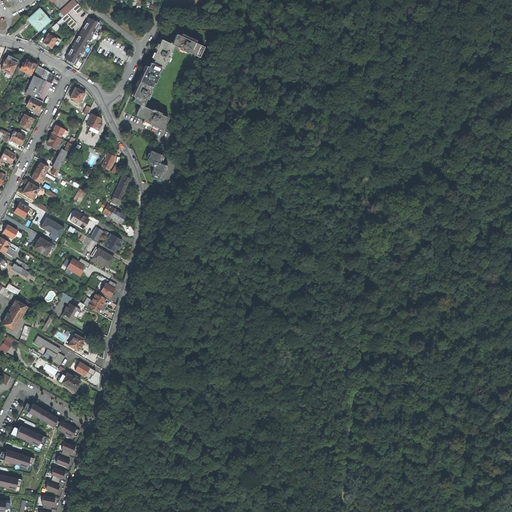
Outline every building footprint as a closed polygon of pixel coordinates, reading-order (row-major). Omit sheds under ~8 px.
[(77,4),(73,0),(72,0),(59,11),(64,16),(77,4)] [(78,4),(73,9),(77,14),(82,9),(78,4)] [(50,20),(39,9),(28,19),(33,25),(38,31),(44,26),(50,20)] [(67,14),(62,19),(72,29),(77,24),(67,14)] [(69,52),(65,59),(69,61),(68,62),(75,66),(82,54),(85,48),(97,28),(100,24),(94,19),(93,20),(89,18),(83,29),(82,29),(79,35),(77,38),(77,39),(71,48),(69,52)] [(55,30),(64,22),(61,19),(52,27),(55,30)] [(57,39),(49,33),(43,43),(46,45),(51,48),(57,39)] [(176,33),(172,42),(172,43),(174,44),(179,47),(178,48),(187,52),(187,51),(199,56),(204,46),(195,42),(196,40),(189,36),(181,33),(180,35),(176,33)] [(155,59),(153,63),(161,66),(163,68),(167,60),(168,61),(172,53),(170,52),(174,44),(172,43),(169,42),(161,39),(157,49),(155,48),(155,50),(154,51),(155,52),(153,58),(155,59)] [(3,65),(1,69),(11,74),(18,60),(16,59),(15,57),(13,56),(12,55),(10,56),(8,55),(5,62),(4,61),(2,65),(3,65)] [(25,72),(24,74),(29,77),(36,65),(31,62),(31,61),(31,60),(29,60),(28,59),(27,59),(27,60),(25,59),(19,69),(25,72)] [(142,74),(140,79),(152,85),(154,82),(155,83),(159,75),(157,74),(161,66),(153,63),(151,62),(149,66),(147,65),(144,71),(142,70),(142,72),(141,73),(142,74)] [(45,70),(37,65),(30,80),(25,93),(26,93),(29,95),(31,96),(42,101),(55,76),(45,70)] [(150,90),(152,85),(140,79),(137,86),(135,86),(135,87),(134,89),(135,89),(132,95),(135,96),(133,101),(141,104),(143,105),(147,98),(148,98),(152,90),(150,90)] [(69,97),(80,103),(85,93),(78,89),(75,87),(69,97)] [(39,107),(42,101),(31,96),(26,106),(30,108),(33,110),(33,109),(37,111),(39,107)] [(152,125),(162,129),(168,117),(161,113),(161,112),(153,108),(152,110),(143,105),(141,104),(136,114),(144,118),(143,121),(150,123),(149,125),(150,125),(152,126),(152,125)] [(33,119),(34,118),(22,112),(19,117),(21,118),(18,123),(28,128),(31,123),(32,123),(33,122),(34,119),(33,119)] [(101,124),(99,123),(100,121),(101,118),(91,113),(86,124),(90,127),(89,129),(96,133),(101,124)] [(64,129),(56,125),(54,129),(51,134),(60,138),(62,133),(64,134),(65,131),(64,130),(64,129)] [(25,135),(14,130),(9,139),(13,141),(16,143),(17,143),(21,145),(23,140),(25,135)] [(61,139),(60,138),(51,134),(49,138),(47,143),(59,149),(61,145),(59,144),(61,139)] [(65,150),(62,149),(53,167),(54,168),(59,170),(72,144),(69,142),(65,150)] [(15,154),(5,148),(0,157),(0,165),(4,159),(11,163),(13,159),(15,154)] [(159,163),(162,155),(150,150),(146,161),(148,162),(147,164),(153,167),(152,169),(150,175),(153,176),(152,178),(159,181),(162,173),(163,173),(166,166),(159,163)] [(101,166),(108,170),(114,157),(112,156),(107,154),(107,155),(105,154),(103,157),(105,158),(101,166)] [(48,167),(40,162),(37,166),(35,170),(44,175),(48,167)] [(39,182),(44,175),(35,170),(33,173),(31,177),(39,182)] [(111,201),(119,204),(130,179),(127,177),(122,175),(111,201)] [(33,198),(34,198),(35,197),(37,195),(36,194),(39,188),(28,182),(26,186),(22,192),(33,198)] [(46,190),(45,193),(55,199),(57,195),(46,190)] [(14,212),(23,218),(29,208),(19,202),(17,205),(16,205),(15,206),(14,208),(15,209),(14,212)] [(102,212),(121,223),(123,220),(125,216),(103,202),(101,204),(105,207),(102,212)] [(39,203),(37,206),(48,213),(50,209),(39,203)] [(89,219),(72,210),(67,220),(83,229),(86,224),(89,219)] [(59,237),(65,227),(47,216),(40,226),(59,237)] [(2,232),(14,239),(19,230),(8,223),(2,232)] [(96,227),(90,238),(91,239),(94,240),(96,236),(98,237),(102,231),(96,227)] [(0,236),(0,237),(7,241),(9,236),(2,232),(0,236)] [(110,239),(105,247),(114,252),(116,248),(118,249),(119,248),(119,247),(118,246),(119,244),(121,240),(109,233),(107,237),(110,239)] [(0,249),(11,256),(15,250),(8,246),(10,243),(7,241),(0,237),(0,236),(0,249)] [(36,243),(33,248),(45,255),(51,244),(39,237),(36,243)] [(99,265),(100,264),(107,268),(110,262),(113,257),(98,248),(93,257),(91,260),(99,265)] [(67,269),(81,275),(86,263),(71,258),(67,269)] [(17,259),(15,264),(25,270),(28,265),(17,259)] [(26,276),(29,272),(25,270),(15,264),(14,263),(12,267),(26,276)] [(110,297),(116,287),(106,281),(100,291),(110,297)] [(8,284),(5,288),(15,294),(17,295),(20,290),(8,284)] [(0,293),(11,300),(15,294),(5,288),(0,285),(0,293)] [(95,293),(87,306),(97,313),(99,309),(100,308),(103,310),(106,305),(103,303),(104,302),(105,299),(95,293)] [(16,326),(15,326),(25,310),(27,307),(15,299),(15,300),(16,300),(13,306),(11,305),(8,311),(5,316),(6,317),(3,323),(1,322),(1,323),(14,330),(16,326)] [(62,314),(73,320),(77,313),(79,309),(69,303),(67,307),(66,306),(64,309),(65,310),(62,314)] [(54,317),(50,315),(42,330),(45,332),(54,317)] [(31,327),(24,325),(20,338),(18,342),(25,345),(31,327)] [(68,345),(77,350),(80,346),(81,345),(82,344),(81,343),(84,339),(72,332),(70,335),(73,337),(68,345)] [(58,352),(61,348),(38,335),(35,342),(47,349),(45,352),(53,356),(51,360),(60,364),(65,355),(58,352)] [(0,345),(0,349),(6,353),(14,341),(6,336),(4,339),(2,338),(0,340),(0,343),(1,344),(0,345)] [(0,378),(0,381),(6,384),(9,377),(3,373),(0,378)] [(77,386),(80,381),(67,373),(65,376),(62,374),(58,380),(75,391),(77,386)] [(45,411),(33,404),(32,406),(27,403),(23,409),(51,426),(57,417),(45,411)] [(37,424),(19,417),(18,421),(22,423),(21,426),(19,430),(13,427),(10,434),(37,446),(39,443),(43,445),(46,438),(33,432),(37,424)] [(65,422),(62,420),(56,429),(70,438),(72,434),(76,436),(79,431),(65,422)] [(74,446),(64,442),(61,450),(63,450),(62,453),(69,455),(70,453),(71,453),(73,449),(74,446)] [(15,452),(9,450),(8,454),(1,452),(0,456),(0,459),(27,468),(29,464),(33,466),(36,459),(15,452)] [(67,459),(69,455),(62,453),(60,456),(58,456),(56,463),(66,467),(68,462),(69,460),(67,459)] [(64,472),(54,468),(51,475),(53,476),(50,483),(49,482),(45,490),(55,494),(57,489),(63,475),(64,472)] [(2,474),(0,473),(0,485),(18,489),(20,478),(2,474)] [(53,501),(54,499),(43,496),(41,504),(44,504),(43,507),(51,509),(51,506),(52,506),(53,501)] [(0,500),(0,511),(3,511),(4,509),(9,510),(10,502),(0,500)]
